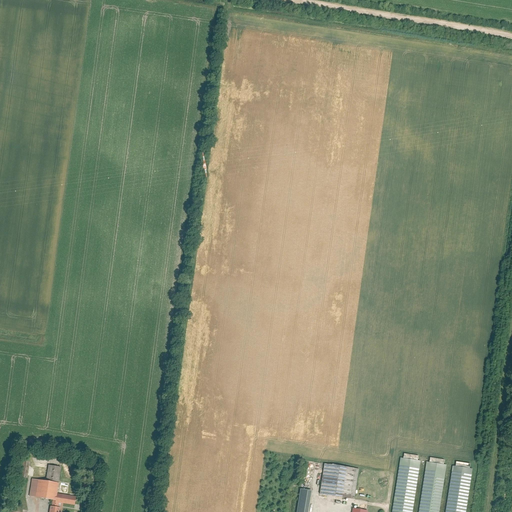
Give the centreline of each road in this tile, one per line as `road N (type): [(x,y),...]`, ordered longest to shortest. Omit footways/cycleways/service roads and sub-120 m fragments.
road 1 (track): [(295,0),(511,35)]
road 2 (track): [(511,320),(483,511)]
